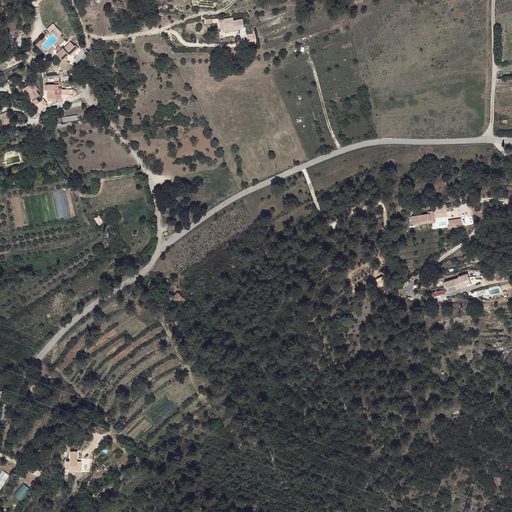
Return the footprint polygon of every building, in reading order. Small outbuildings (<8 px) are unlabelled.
[(240,26),(245,26),(249,26),(248,18),(239,19),(240,26)] [(231,23),(231,26),(231,30),(240,29),(240,26),(239,19),(232,20),(230,20),(231,23)] [(57,29),(60,27),(55,21),(49,27),(51,30),(55,27),(57,29)] [(75,38),(67,47),(72,51),(73,53),(81,44),(75,38)] [(65,45),(59,52),(66,58),(64,59),(70,56),(69,55),(72,51),(67,47),(65,45)] [(70,56),(64,59),(66,68),(74,67),(73,59),(70,59),(70,56)] [(35,98),(39,95),(42,93),(38,89),(40,87),(35,80),(26,86),(35,98)] [(61,83),(61,80),(56,80),(56,83),(56,94),(61,94),(61,98),(64,98),(64,94),(64,86),(64,83),(61,83)] [(33,110),(36,114),(46,106),(45,104),(39,95),(35,98),(36,101),(34,103),(37,107),(33,110)] [(2,119),(5,123),(15,119),(13,114),(2,119)] [(436,205),(437,223),(448,223),(447,204),(436,205)] [(462,218),(449,219),(449,228),(463,227),(462,218)] [(420,222),(420,225),(422,225),(423,231),(411,232),(412,235),(420,234),(426,233),(425,222),(420,222)] [(420,225),(405,227),(406,236),(407,236),(408,236),(408,237),(409,236),(410,236),(411,236),(411,235),(412,235),(411,232),(423,231),(422,225),(420,225)] [(468,280),(473,278),(470,270),(460,273),(461,274),(446,280),(450,290),(460,286),(460,285),(459,283),(461,282),(462,284),(462,285),(470,283),(468,280)] [(181,295),(177,292),(173,297),(171,296),(168,299),(173,303),(181,295)] [(503,349),(498,349),(498,350),(493,350),(493,354),(497,355),(497,357),(502,358),(503,349)] [(14,495),(22,500),(31,488),(23,482),(14,495)]
